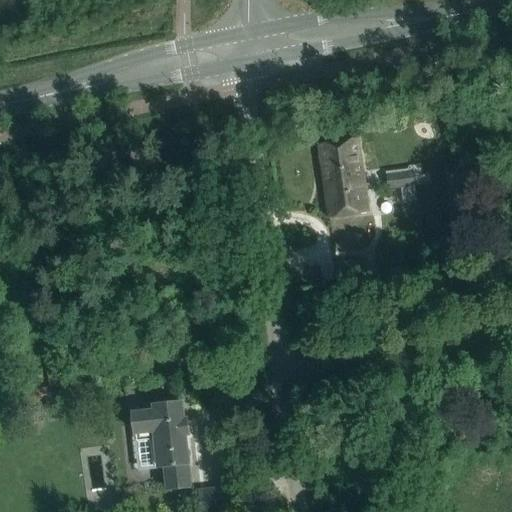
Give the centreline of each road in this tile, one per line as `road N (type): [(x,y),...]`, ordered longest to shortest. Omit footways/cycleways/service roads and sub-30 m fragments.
road 1 (unknown): [(275,319),(244,301),(216,197),(186,167),(137,146),(0,175)]
road 2 (unclassified): [(287,422),(247,49)]
road 3 (tertiary): [(247,49),(511,5)]
road 4 (tertiary): [(0,105),(247,49)]
road 5 (unclassified): [(287,422),(511,352)]
